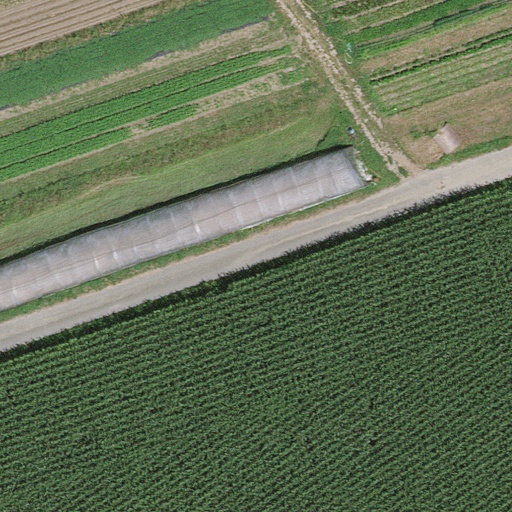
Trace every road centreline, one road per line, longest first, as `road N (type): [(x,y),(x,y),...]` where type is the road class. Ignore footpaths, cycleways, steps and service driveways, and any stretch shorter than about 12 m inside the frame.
road 1 (track): [(511,167),(0,344)]
road 2 (track): [(297,0),(393,125),(424,154),(474,180)]
